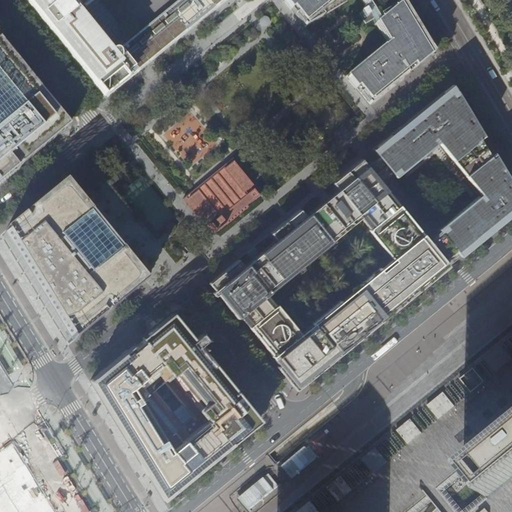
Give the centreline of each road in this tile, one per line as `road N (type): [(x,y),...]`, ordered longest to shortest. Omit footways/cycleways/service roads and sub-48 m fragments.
road 1 (residential): [(54,382),(175,289),(186,292),(292,420)]
road 2 (residential): [(511,241),(292,420)]
road 3 (residential): [(0,7),(97,128),(0,207)]
road 4 (tertiary): [(0,381),(77,511)]
road 5 (tertiary): [(54,382),(132,511)]
road 6 (residential): [(292,420),(179,511)]
road 7 (primary): [(442,0),(511,113)]
